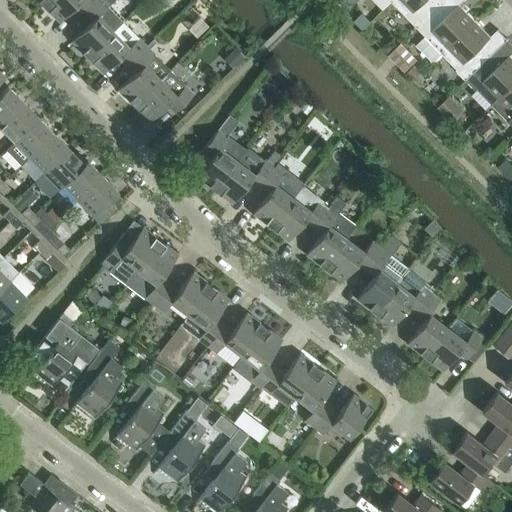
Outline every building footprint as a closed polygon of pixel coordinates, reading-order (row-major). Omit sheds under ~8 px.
[(84,12),(96,0),(48,0),(44,5),(59,20),(76,4),(84,12)] [(92,20),(72,40),(87,56),(114,30),(126,17),(111,2),(113,0),(96,0),(84,12),(92,20)] [(337,0),(347,9),(356,0),(337,0)] [(417,26),(443,0),(392,0),(392,1),(417,26)] [(442,52),(476,19),(460,3),(463,0),(443,0),(417,26),(442,52)] [(472,73),(508,38),(498,29),(491,35),(476,19),(442,52),(467,78),(472,72),(472,73)] [(127,64),(146,45),(138,36),(129,46),(114,30),(87,56),(103,72),(120,55),(127,64)] [(492,104),(511,84),(511,56),(510,55),(511,53),(511,42),(508,38),(472,73),(472,72),(467,78),(466,79),(476,89),(477,88),(492,104)] [(412,55),(401,44),(390,55),(401,67),(412,55)] [(134,104),(170,69),(146,45),(127,64),(135,71),(119,88),(134,104)] [(235,47),(224,58),(233,67),(244,57),(235,47)] [(193,93),(185,85),(170,69),(134,104),(150,120),(167,103),(175,112),(193,93)] [(511,84),(492,104),(509,120),(511,117),(511,84)] [(0,124),(23,101),(8,86),(0,93),(0,124)] [(0,126),(14,141),(39,117),(23,101),(0,124),(0,126)] [(29,156),(54,132),(39,117),(14,141),(29,156)] [(237,159),(245,149),(218,128),(202,150),(211,156),(197,175),(214,189),(237,159)] [(44,172),(69,148),(54,132),(29,156),(44,172)] [(84,163),(83,163),(69,148),(44,172),(60,188),(63,184),(84,163)] [(258,187),(274,165),(265,158),(254,173),(237,159),(214,189),(232,202),(249,180),(258,187)] [(78,199),(103,175),(87,159),(83,163),(84,163),(63,184),(78,199)] [(271,226),(293,196),(276,183),(284,173),(274,165),(258,187),(267,194),(253,212),(271,226)] [(122,198),(117,193),(118,191),(103,175),(78,199),(99,220),(122,198)] [(10,188),(3,181),(0,184),(0,190),(4,194),(10,188)] [(312,228),(328,207),(301,186),(293,196),(271,226),(288,239),(303,221),(312,228)] [(336,196),(328,207),(312,228),(320,235),(306,253),(324,267),(346,237),(356,225),(338,212),(345,203),(336,196)] [(27,206),(21,212),(28,219),(34,213),(27,206)] [(15,215),(9,208),(2,214),(9,221),(15,215)] [(49,228),(40,219),(34,213),(28,219),(42,234),(49,228)] [(22,221),(15,215),(9,221),(15,227),(22,221)] [(127,283),(160,240),(143,226),(128,245),(119,238),(103,259),(112,266),(109,270),(127,283)] [(69,249),(49,228),(42,234),(63,255),(69,249)] [(364,251),(346,237),(324,267),(342,280),(356,261),(365,268),(381,247),(372,240),(364,251)] [(39,252),(45,246),(39,239),(32,245),(39,252)] [(178,253),(160,240),(127,283),(154,304),(170,283),(160,276),(178,253)] [(58,271),(65,265),(45,246),(39,252),(58,271)] [(408,267),(390,255),(381,247),(365,268),(374,275),(357,298),(374,311),(408,267)] [(415,313),(431,292),(422,285),(425,281),(408,268),(408,267),(374,311),(392,325),(406,306),(415,313)] [(0,289),(11,280),(0,268),(0,289)] [(188,314),(211,284),(193,271),(179,290),(170,283),(154,304),(163,311),(171,300),(188,314)] [(26,296),(11,280),(0,289),(0,318),(1,320),(26,296)] [(188,314),(180,324),(207,345),(223,323),(214,316),(229,298),(211,284),(188,314)] [(425,356),(447,327),(430,313),(441,299),(431,292),(415,313),(424,320),(407,342),(425,356)] [(242,354),(264,325),(246,312),(232,330),(223,323),(207,345),(216,352),(224,341),(242,354)] [(62,313),(45,335),(54,342),(52,345),(43,337),(31,352),(41,360),(31,373),(42,381),(45,378),(52,384),(58,377),(68,385),(98,347),(69,325),(72,321),(62,313)] [(282,339),(264,325),(242,354),(259,368),(251,378),(260,385),(276,364),(267,357),(282,339)] [(465,340),(447,327),(425,356),(443,369),(457,351),(466,358),(482,337),(473,330),(465,340)] [(511,352),(511,351),(511,329),(501,344),(511,352)] [(109,339),(87,367),(96,375),(73,405),(85,414),(87,411),(95,417),(122,381),(114,375),(122,365),(111,357),(119,347),(109,339)] [(295,395),(318,366),(300,353),(285,371),(276,364),(260,385),(270,392),(287,405),(295,395)] [(182,359),(175,369),(183,375),(191,365),(182,359)] [(335,380),(318,366),(295,395),(312,409),(304,419),(314,426),(330,405),(321,398),(335,380)] [(145,377),(128,399),(138,406),(114,436),(126,445),(128,442),(136,448),(163,412),(156,407),(163,397),(153,388),(156,385),(145,377)] [(511,433),(511,432),(511,403),(496,391),(481,410),(498,423),(490,433),(510,448),(511,445),(511,433)] [(339,412),(330,405),(314,426),(323,433),(331,423),(349,437),(371,407),(353,393),(339,412)] [(186,408),(170,430),(179,438),(156,468),(167,477),(169,474),(177,480),(205,444),(197,438),(205,428),(194,420),(197,416),(186,408)] [(510,448),(490,433),(482,443),(466,431),(451,450),(467,463),(468,462),(481,473),(490,461),(504,472),(511,461),(511,449),(510,448)] [(228,440),(211,462),(221,469),(197,499),(209,508),(211,505),(218,511),(246,476),(238,470),(246,460),(235,452),(238,448),(228,440)] [(488,478),(481,473),(468,462),(467,463),(460,473),(443,460),(428,480),(465,507),(488,478)] [(70,503),(77,493),(58,479),(51,488),(28,471),(19,482),(29,490),(24,498),(42,511),(73,511),(77,508),(70,503)] [(269,471),(252,493),(262,501),(253,511),(283,511),(287,507),(280,501),(287,491),(277,483),(280,480),(269,471)] [(382,511),(383,511),(438,511),(441,509),(421,494),(413,504),(396,492),(382,511)]
